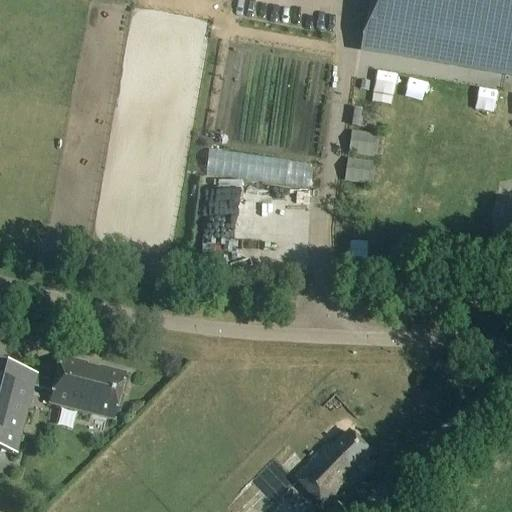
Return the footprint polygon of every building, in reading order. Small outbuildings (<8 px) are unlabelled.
[(511,0),(369,0),(361,53),(450,68),(453,53),(511,63),(511,0)] [(212,154),(211,176),(317,180),(318,159),(212,154)] [(125,376),(61,360),(54,384),(52,394),(49,406),(113,422),(125,376)] [(0,368),(0,451),(15,455),(32,389),(52,394),(54,384),(34,379),(35,377),(0,368)] [(326,446),(292,480),(323,511),(351,482),(348,479),(369,458),(346,435),(330,450),(326,446)]
